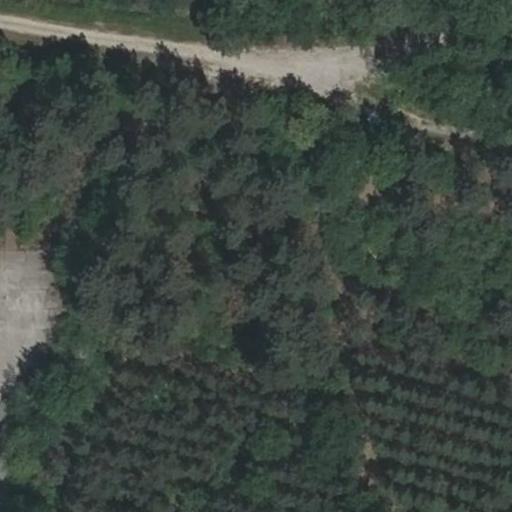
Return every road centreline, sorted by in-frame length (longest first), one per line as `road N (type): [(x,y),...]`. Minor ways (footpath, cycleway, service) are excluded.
road 1 (track): [(0,24),(251,70),(334,75),(511,10)]
road 2 (track): [(334,75),(398,114),(511,143)]
